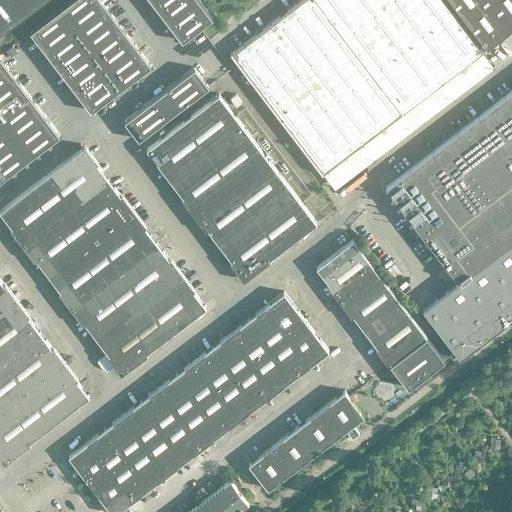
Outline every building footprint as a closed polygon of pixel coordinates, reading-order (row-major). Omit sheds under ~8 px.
[(0,0),(0,31),(40,0),(0,0)] [(92,109),(153,66),(105,0),(73,0),(74,26),(73,27),(73,35),(71,37),(63,37),(66,40),(66,45),(58,45),(56,47),(50,47),(45,40),(45,43),(50,51),(73,83),(92,109)] [(167,21),(194,0),(153,0),(152,1),(167,21)] [(183,41),(200,27),(213,18),(207,10),(199,0),(194,0),(167,21),(183,41)] [(403,112),(317,0),(300,0),(296,4),(271,22),(363,142),(403,112)] [(443,81),(380,0),(317,0),(403,112),(443,81)] [(482,50),(442,0),(380,0),(443,81),(483,51),(482,50)] [(511,28),(511,0),(442,0),(482,50),(487,46),(487,47),(511,28)] [(363,142),(271,22),(231,52),(323,173),(363,142)] [(0,86),(14,75),(0,56),(0,86)] [(174,112),(209,86),(195,67),(160,93),(174,112)] [(0,117),(29,95),(14,75),(0,86),(0,117)] [(139,139),(174,112),(160,93),(125,120),(139,139)] [(181,194),(184,197),(186,200),(189,203),(191,207),(196,213),(199,217),(202,221),(208,229),(232,261),(238,268),(240,271),(245,277),(270,259),(271,257),(280,251),(295,239),(317,222),(302,202),(235,114),(219,93),(147,149),(162,169),(174,185),(175,185),(178,190),(179,191),(181,194)] [(242,102),(236,94),(231,98),(237,106),(242,102)] [(0,118),(15,137),(44,115),(29,95),(0,117),(0,118)] [(511,103),(506,95),(386,186),(459,282),(511,241),(511,103)] [(60,135),(44,115),(15,137),(30,157),(60,135)] [(0,148),(15,137),(0,118),(0,148)] [(249,119),(245,122),(254,132),(257,129),(249,119)] [(263,136),(259,139),(268,150),(271,147),(263,136)] [(0,179),(0,180),(30,157),(15,137),(0,148),(0,179)] [(109,178),(103,171),(84,146),(50,172),(75,204),(109,178)] [(281,160),(277,163),(286,174),(290,171),(281,160)] [(23,244),(75,204),(50,172),(0,210),(12,227),(11,228),(23,244)] [(99,236),(133,210),(121,195),(109,178),(75,204),(99,236)] [(296,180),(292,183),(300,193),(304,190),(296,180)] [(123,193),(121,195),(133,210),(135,209),(123,193)] [(206,230),(208,229),(202,221),(199,217),(196,213),(193,210),(191,207),(189,203),(186,200),(184,197),(182,198),(194,214),(206,230)] [(49,275),(99,236),(75,204),(23,244),(35,260),(37,259),(49,275)] [(135,209),(133,210),(145,226),(147,225),(135,209)] [(157,242),(145,226),(133,210),(99,236),(124,268),(157,242)] [(71,308),(124,268),(99,236),(49,275),(61,291),(59,292),(71,308)] [(326,280),(329,283),(329,284),(333,288),(336,292),(339,296),(340,297),(341,299),(378,271),(353,239),(316,267),(321,272),(323,276),(326,280)] [(511,241),(459,282),(447,291),(466,315),(511,279),(511,241)] [(148,300),(182,275),(170,258),(163,250),(157,242),(124,268),(148,300)] [(171,257),(170,258),(182,275),(184,273),(171,257)] [(270,260),(270,259),(245,277),(240,271),(238,268),(232,261),(231,262),(244,280),(270,260)] [(98,339),(148,300),(124,268),(71,308),(83,324),(85,322),(98,339)] [(378,271),(341,299),(343,301),(344,303),(353,315),(360,323),(363,327),(366,331),(402,303),(378,271)] [(184,273),(182,275),(194,290),(195,289),(184,273)] [(199,297),(194,290),(182,275),(148,300),(173,333),(173,332),(206,307),(199,297)] [(0,314),(19,300),(6,282),(4,284),(0,278),(0,314)] [(503,325),(511,318),(511,279),(466,315),(447,291),(423,309),(455,351),(460,358),(503,325)] [(339,300),(341,299),(340,297),(339,296),(336,292),(333,288),(329,284),(329,283),(328,285),(339,300)] [(302,314),(299,310),(296,306),(293,303),(290,299),(287,295),(284,291),(280,294),(276,297),(272,300),(268,304),(266,305),(289,334),(307,320),(305,318),(303,316),(302,314)] [(352,316),(353,315),(344,303),(343,301),(341,299),(339,300),(352,316)] [(42,333),(31,319),(28,316),(30,314),(19,300),(0,314),(0,350),(7,360),(42,333)] [(98,339),(109,354),(122,371),(147,352),(172,333),(173,333),(148,300),(98,339)] [(375,343),(378,347),(381,351),(384,355),(387,359),(390,363),(427,336),(402,303),(366,331),(369,335),(372,339),(375,343)] [(289,334),(266,305),(261,309),(252,316),(248,318),(271,348),(289,334)] [(271,348),(248,318),(245,321),(241,324),(236,328),(234,329),(233,330),(230,332),(253,362),(271,348)] [(326,346),(323,342),(318,334),(314,331),(312,327),(310,325),(308,323),(307,320),(289,334),(311,364),(313,362),(317,359),(321,356),(323,355),(325,353),(327,351),(329,350),(326,346)] [(253,362),(230,332),(229,334),(226,335),(224,337),(216,343),(212,346),(235,375),(253,362)] [(66,364),(42,333),(7,360),(30,391),(66,364)] [(311,364),(289,334),(271,348),(293,377),(297,374),(305,369),(307,367),(309,366),(311,364)] [(427,336),(390,363),(394,368),(400,376),(405,382),(406,384),(409,387),(431,370),(445,360),(445,359),(427,336)] [(235,375),(212,346),(209,349),(201,355),(199,356),(197,358),(194,359),(217,389),(235,375)] [(389,365),(390,363),(387,359),(384,355),(381,351),(378,347),(376,348),(389,365)] [(293,377),(271,348),(253,362),(275,391),(280,388),(281,386),(289,380),(293,377)] [(148,354),(147,352),(122,371),(109,354),(108,356),(121,374),(148,354)] [(217,389),(194,359),(193,361),(190,363),(188,364),(181,370),(176,373),(199,403),(217,389)] [(0,414),(30,391),(7,360),(0,364),(0,414)] [(275,391),(253,362),(235,375),(257,405),(261,402),(269,396),(271,394),(273,393),(275,391)] [(90,396),(66,364),(30,391),(54,423),(90,396)] [(199,403),(176,373),(173,376),(165,382),(163,384),(161,385),(158,387),(181,416),(199,403)] [(257,405),(235,375),(217,389),(239,418),(241,417),(244,415),(246,414),(254,408),(257,405)] [(181,416),(158,387),(157,388),(154,390),(152,392),(145,398),(141,401),(163,430),(181,416)] [(239,418),(217,389),(199,403),(221,432),(225,429),(233,423),(235,422),(237,420),(239,418)] [(362,417),(364,415),(358,407),(349,395),(345,390),(341,393),(330,401),(321,408),(340,434),(346,430),(353,424),(358,420),(362,417)] [(0,453),(5,460),(30,441),(54,423),(30,391),(0,414),(0,453)] [(163,430),(141,401),(137,403),(129,409),(127,411),(125,412),(123,414),(145,444),(163,430)] [(221,432),(199,403),(181,416),(203,446),(206,444),(208,442),(210,441),(218,435),(221,432)] [(340,434),(321,408),(311,415),(301,423),(297,426),(316,452),(340,434)] [(145,444),(123,414),(121,416),(118,417),(117,419),(109,425),(105,428),(127,457),(145,444)] [(203,446),(181,416),(163,430),(185,459),(189,456),(197,450),(199,449),(201,447),(203,446)] [(360,433),(353,424),(346,430),(348,433),(349,435),(352,439),(360,433)] [(316,452),(297,426),(293,430),(282,438),(273,445),(292,470),(316,452)] [(127,457),(105,428),(97,433),(90,439),(87,442),(109,471),(127,457)] [(185,459),(163,430),(145,444),(167,473),(170,471),(172,470),(174,468),(182,462),(185,459)] [(500,450),(501,439),(496,439),(497,437),(491,437),(490,448),(491,448),(495,448),(495,449),(500,450)] [(31,443),(30,441),(5,460),(0,453),(0,456),(4,463),(31,443)] [(109,471),(87,442),(84,444),(69,455),(79,469),(88,480),(91,485),(109,471)] [(167,473),(145,444),(127,457),(150,487),(154,483),(161,478),(165,475),(166,474),(167,473)] [(292,470),(273,445),(263,452),(253,460),(249,463),(268,489),(292,470)] [(484,462),(485,451),(480,451),(480,450),(475,450),(474,462),(484,462)] [(150,487),(127,457),(109,471),(132,500),(134,499),(138,495),(140,494),(146,489),(150,487)] [(469,469),(469,464),(464,463),(464,462),(460,462),(458,472),(464,473),(464,469),(469,469)] [(467,481),(476,474),(471,467),(469,469),(462,475),(467,481)] [(132,500),(109,471),(91,485),(94,489),(103,500),(111,511),(116,511),(118,511),(122,508),(126,505),(130,502),(132,500)] [(452,486),(453,477),(453,476),(443,474),(442,484),(447,485),(452,486)] [(236,511),(239,511),(240,509),(249,503),(241,493),(238,489),(231,479),(208,497),(204,500),(187,511),(236,511)] [(436,498),(438,488),(432,487),(433,487),(428,486),(426,496),(432,497),(436,498)] [(420,510),(422,500),(417,499),(412,498),(411,508),(416,509),(420,510)]
